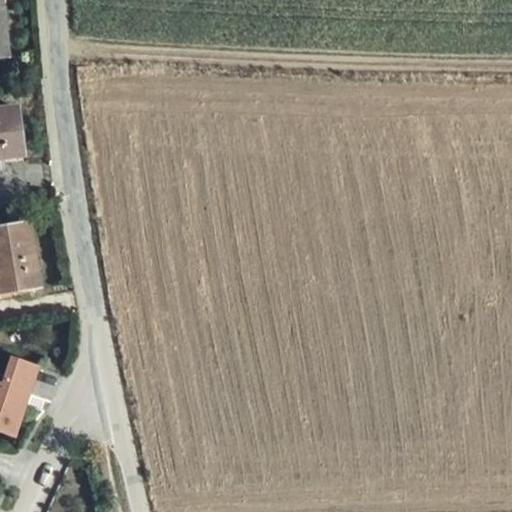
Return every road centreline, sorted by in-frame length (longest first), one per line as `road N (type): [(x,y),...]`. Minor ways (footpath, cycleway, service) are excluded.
road 1 (unclassified): [(48,0),(56,92),(108,387)]
road 2 (residential): [(108,387),(57,441),(28,511)]
road 3 (unclassified): [(108,387),(139,511)]
